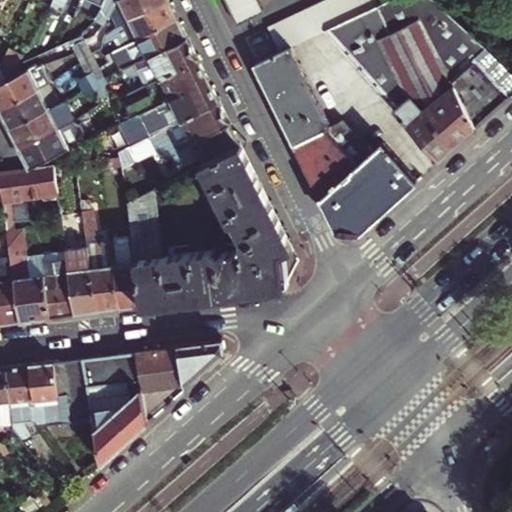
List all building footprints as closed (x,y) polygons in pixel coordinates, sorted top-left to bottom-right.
[(70,0),(56,0),(53,7),(66,12),(68,6),(70,0)] [(70,0),(68,6),(77,10),(81,0),(70,0)] [(81,0),(77,10),(86,14),(91,3),(103,8),(106,0),(81,0)] [(134,42),(143,38),(182,18),(172,0),(169,0),(132,19),(133,21),(122,27),(109,34),(111,40),(120,36),(124,43),(133,40),(134,42)] [(114,12),(122,27),(133,21),(132,19),(122,0),(121,0),(118,5),(114,12)] [(122,0),(132,19),(169,0),(122,0)] [(231,0),(229,1),(235,13),(260,1),(259,0),(231,0)] [(344,21),(334,0),(330,0),(322,4),(332,28),(344,21)] [(511,95),(492,73),(505,61),(452,7),(443,0),(389,0),(382,4),(369,10),(356,16),(344,21),(332,28),(328,30),(397,110),(413,96),(426,111),(428,109),(457,85),(479,128),(511,98),(511,95)] [(348,0),(334,0),(344,21),(356,16),(348,0)] [(369,10),(364,0),(348,0),(356,16),(369,10)] [(380,0),(364,0),(369,10),(382,4),(380,0)] [(0,40),(15,6),(4,1),(0,9),(0,40)] [(235,13),(241,25),(266,13),(260,1),(235,13)] [(332,28),(322,4),(310,10),(321,33),(328,30),(332,28)] [(321,33),(310,10),(297,16),(308,39),(321,33)] [(308,39),(297,16),(285,22),(296,45),(308,39)] [(182,18),(143,38),(152,56),(191,37),(182,18)] [(273,27),(284,51),(294,46),(296,45),(285,22),(273,27)] [(142,69),(149,84),(201,57),(191,37),(152,56),(143,60),(126,69),(122,71),(125,78),(142,69)] [(134,42),(136,46),(143,60),(152,56),(143,38),(134,42)] [(92,47),(88,40),(76,46),(79,52),(87,49),(92,47)] [(126,69),(143,60),(136,46),(119,55),(126,69)] [(334,127),(294,46),(284,51),(259,63),(300,146),(349,122),(346,120),(334,127)] [(96,55),(92,47),(87,49),(92,59),(96,55)] [(85,64),(92,59),(87,49),(79,52),(85,64)] [(102,65),(96,55),(92,59),(98,71),(103,68),(102,65)] [(212,80),(201,57),(149,84),(160,106),(212,80)] [(0,84),(11,80),(8,73),(0,59),(0,84)] [(85,64),(90,75),(98,71),(92,59),(85,64)] [(0,84),(0,102),(3,109),(55,83),(45,66),(43,62),(11,80),(0,84)] [(108,77),(103,68),(98,71),(103,80),(108,77)] [(125,78),(131,92),(138,89),(149,84),(142,69),(125,78)] [(91,77),(95,84),(103,80),(98,71),(90,75),(91,77)] [(98,89),(105,85),(111,83),(108,77),(103,80),(95,84),(98,89)] [(160,106),(142,115),(152,136),(157,134),(222,101),(212,80),(160,106)] [(13,128),(64,102),(55,83),(3,109),(13,128)] [(413,96),(397,110),(441,161),(479,128),(457,85),(428,109),(426,111),(413,96)] [(13,128),(23,148),(62,127),(79,118),(69,100),(64,102),(13,128)] [(160,140),(155,143),(158,148),(163,146),(167,151),(170,150),(182,168),(201,158),(205,165),(244,145),(222,101),(157,134),(160,140)] [(349,122),(300,146),(308,162),(341,229),(362,231),(374,221),(403,195),(421,179),(387,141),(375,152),(349,122)] [(23,148),(33,168),(73,148),(62,127),(23,148)] [(154,144),(155,143),(160,140),(157,134),(152,136),(150,137),(154,144)] [(205,165),(202,166),(232,224),(234,224),(245,243),(241,250),(221,253),(220,249),(167,256),(155,257),(161,302),(215,295),(288,285),(300,260),(257,173),(244,145),(205,165)] [(105,170),(125,167),(123,157),(103,160),(105,170)] [(2,171),(6,200),(60,193),(56,165),(33,168),(2,171)] [(130,202),(136,242),(139,259),(155,257),(167,256),(157,189),(130,202)] [(85,211),(90,246),(100,310),(124,307),(115,244),(103,246),(97,210),(85,211)] [(0,304),(3,324),(25,321),(11,230),(10,222),(0,223),(0,226),(3,252),(0,252),(0,304)] [(11,230),(25,321),(55,316),(49,272),(33,274),(32,264),(27,228),(11,230)] [(115,244),(124,307),(146,304),(139,259),(136,242),(115,244)] [(100,310),(90,246),(68,248),(70,259),(71,268),(78,313),(100,310)] [(146,304),(161,302),(155,257),(139,259),(146,304)] [(33,274),(49,272),(71,268),(70,259),(32,264),(33,274)] [(55,316),(78,313),(71,268),(49,272),(55,316)] [(223,341),(139,352),(150,422),(225,354),(223,341)] [(150,422),(139,352),(86,358),(96,418),(104,464),(150,422)] [(86,358),(33,365),(40,420),(41,427),(96,418),(86,358)] [(6,368),(14,422),(15,429),(27,442),(37,436),(30,421),(40,420),(33,365),(6,368)] [(0,424),(14,422),(6,368),(0,368),(0,424)] [(0,445),(0,472),(11,466),(0,445)]
